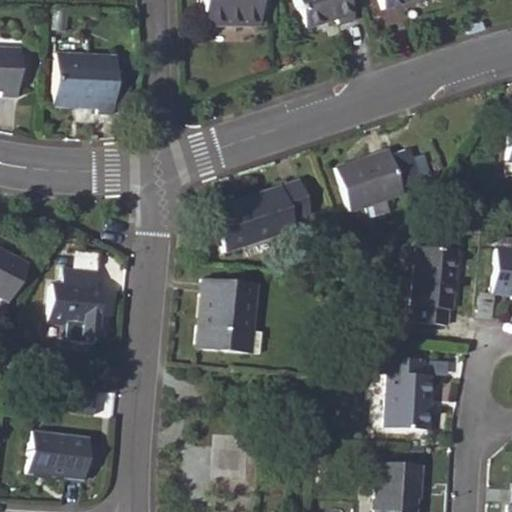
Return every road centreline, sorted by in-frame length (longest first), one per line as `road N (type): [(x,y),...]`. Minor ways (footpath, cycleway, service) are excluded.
road 1 (tertiary): [(511,50),(435,72),(342,113),(158,166)]
road 2 (residential): [(123,511),(158,166)]
road 3 (residential): [(158,166),(154,0)]
road 4 (tertiary): [(158,166),(69,173),(0,163)]
